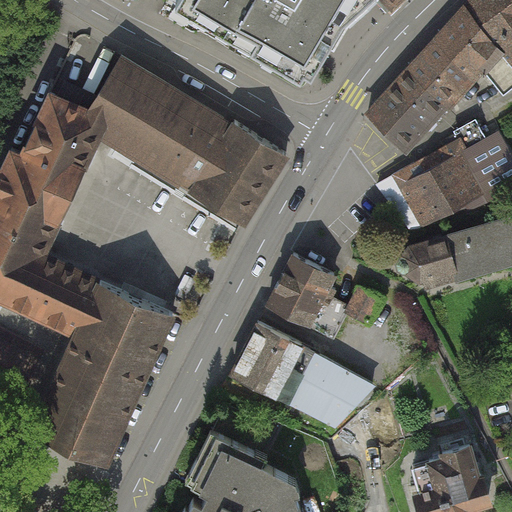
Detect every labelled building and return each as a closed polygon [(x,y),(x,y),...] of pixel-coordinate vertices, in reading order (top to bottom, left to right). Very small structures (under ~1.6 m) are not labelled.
[(179,0),(177,4),(290,71),(294,65),(312,74),(325,51),(330,45),(335,48),(355,12),(366,0),(179,0)] [(506,56),(511,64),(511,0),(473,0),(468,4),(506,56)] [(468,4),(368,115),(408,155),(506,56),(468,4)] [(240,224),(285,151),(236,121),(233,126),(122,57),(94,108),(54,86),(0,190),(0,300),(58,330),(73,338),(33,432),(111,466),(178,316),(99,276),(86,270),(52,253),(104,144),(240,224)] [(511,155),(501,134),(397,184),(421,233),(511,189),(511,155)] [(511,266),(511,216),(412,247),(398,272),(428,289),(511,266)] [(294,265),(271,319),(316,339),(340,285),(294,265)] [(36,347),(0,327),(0,414),(29,360),(36,347)] [(233,390),(354,432),(376,370),(255,328),(233,390)] [(308,511),(299,480),(215,439),(176,511),(308,511)] [(417,485),(422,511),(489,511),(498,510),(490,470),(474,473),(468,444),(424,454),(430,483),(417,485)]
